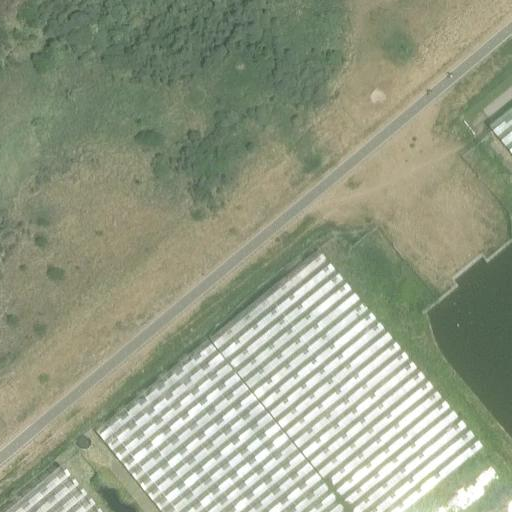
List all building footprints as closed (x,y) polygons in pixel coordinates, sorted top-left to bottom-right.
[(511,109),(489,128),(511,156),(511,109)] [(471,184),(461,193),(489,229),(500,221),(471,184)] [(95,434),(159,511),(405,511),(413,505),(482,450),(351,294),(319,252),(209,341),(206,344),(95,434)] [(481,458),(422,505),(413,511),(464,511),(506,479),(490,459),(485,462),(481,458)] [(97,511),(61,468),(8,511),(97,511)] [(511,511),(511,486),(478,511),(511,511)]
